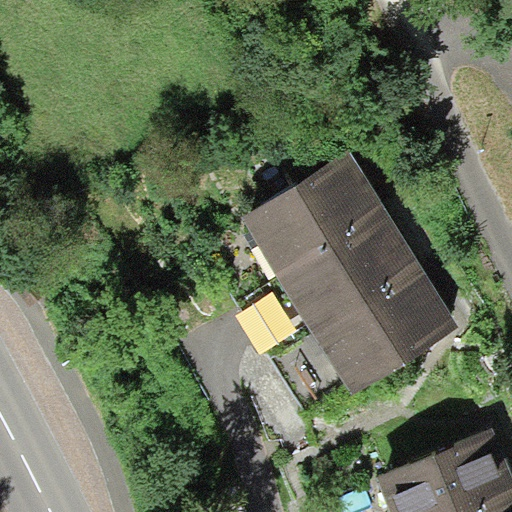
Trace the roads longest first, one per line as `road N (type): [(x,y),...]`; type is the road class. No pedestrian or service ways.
road 1 (residential): [(511,272),(403,38)]
road 2 (residential): [(224,372),(252,511)]
